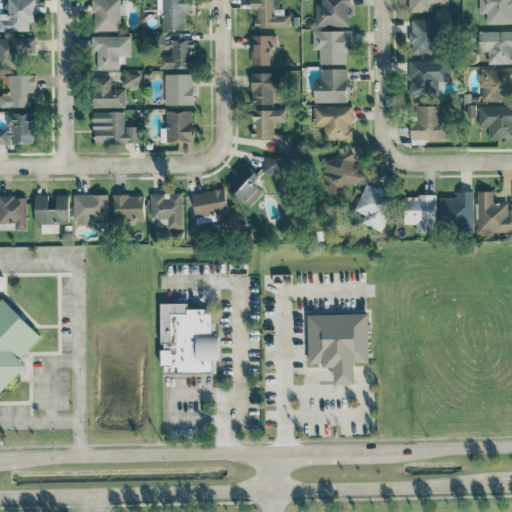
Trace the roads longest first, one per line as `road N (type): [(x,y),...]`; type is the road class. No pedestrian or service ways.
road 1 (secondary): [(0,496),(502,484)]
road 2 (secondary): [(271,450),(0,457)]
road 3 (residential): [(0,165),(195,164),(217,153)]
road 4 (residential): [(62,0),(63,165)]
road 5 (secondary): [(511,444),(349,448)]
road 6 (residential): [(380,0),(381,140),(389,156)]
road 7 (residential): [(220,0),(217,153)]
road 8 (residential): [(389,156),(511,161)]
